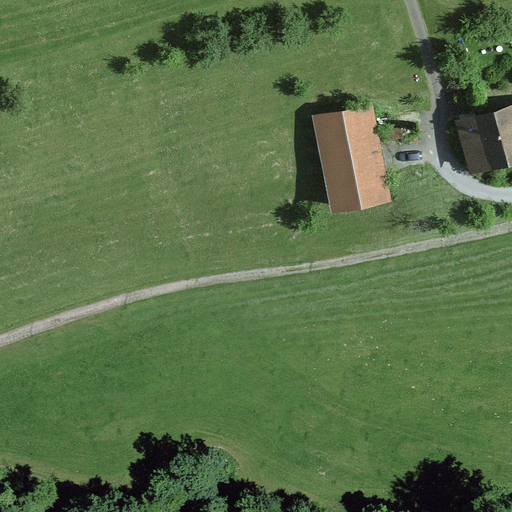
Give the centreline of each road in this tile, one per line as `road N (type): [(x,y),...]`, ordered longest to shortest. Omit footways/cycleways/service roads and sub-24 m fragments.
road 1 (track): [(0,348),(207,283),(511,231)]
road 2 (track): [(411,0),(439,94),(447,171),(465,187),(511,196)]
